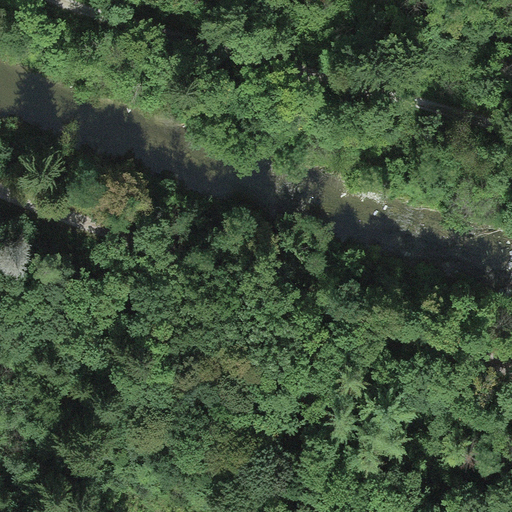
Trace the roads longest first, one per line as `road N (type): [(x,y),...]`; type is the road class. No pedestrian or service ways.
road 1 (track): [(511,370),(248,283),(0,186)]
road 2 (track): [(511,132),(57,0)]
